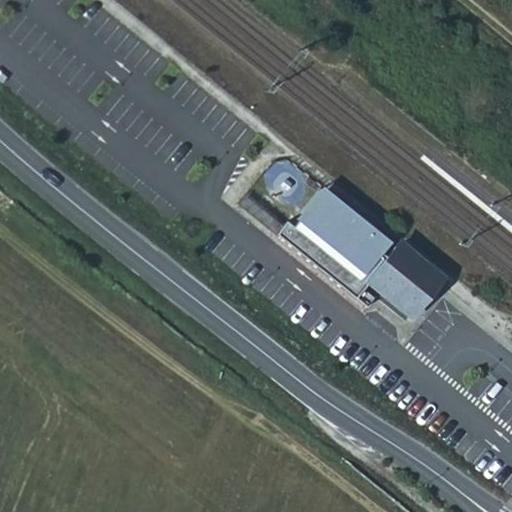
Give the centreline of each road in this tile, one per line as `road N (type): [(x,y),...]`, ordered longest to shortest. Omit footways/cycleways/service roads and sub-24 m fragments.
road 1 (secondary): [(0,141),(320,395),(485,511)]
road 2 (track): [(365,511),(0,236)]
